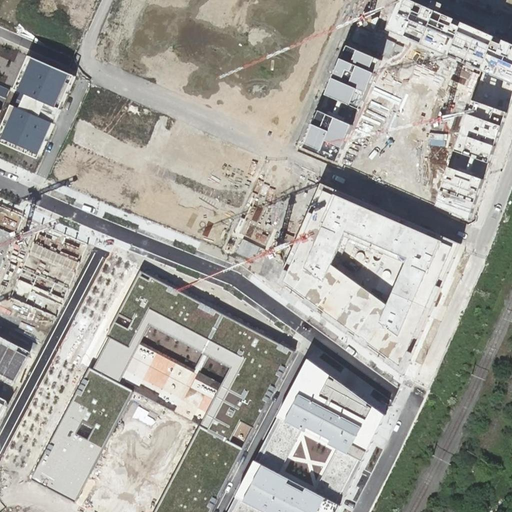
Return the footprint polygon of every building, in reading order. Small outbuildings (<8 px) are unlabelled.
[(139,0),(111,64),(278,137),(338,0),(139,0)] [(511,44),(410,0),(401,0),(389,31),(511,83),(511,44)] [(511,0),(466,0),(511,19),(511,0)] [(383,61),(349,46),(304,149),(337,163),(383,61)] [(75,77),(29,58),(15,90),(26,95),(21,108),(12,104),(0,132),(0,141),(39,159),(55,123),(45,119),(52,105),(61,109),(75,77)] [(508,113),(473,101),(438,205),(471,219),(508,113)] [(288,126),(285,137),(292,138),(295,127),(288,126)] [(323,189),(282,287),(403,369),(455,247),(323,189)] [(211,511),(296,350),(142,270),(98,354),(33,479),(76,501),(133,391),(120,384),(149,329),(230,371),(156,511),(211,511)] [(338,511),(386,417),(308,358),(228,511),(338,511)]
